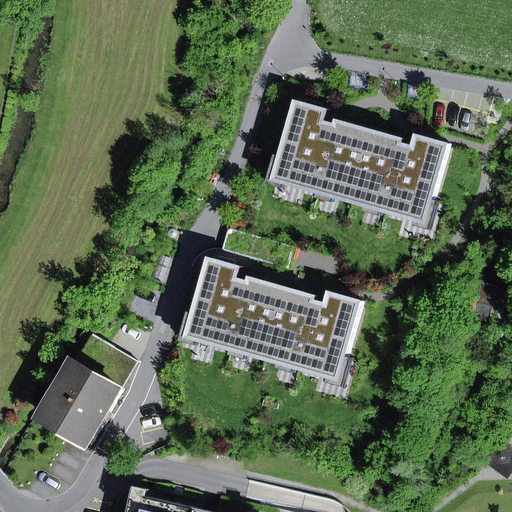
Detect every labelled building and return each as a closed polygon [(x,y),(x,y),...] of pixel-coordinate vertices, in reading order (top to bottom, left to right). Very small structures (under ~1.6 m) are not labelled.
[(290,161),(284,182),(324,193),(326,184),(341,188),(338,197),(371,206),(374,198),(388,202),(386,210),(425,222),(431,202),(436,203),(453,145),(421,136),(418,147),(412,145),(407,144),(408,140),(342,121),(341,125),(334,124),(329,122),(332,111),(301,101),(285,160),(290,161)] [(171,230),(169,232),(169,236),(172,238),(175,238),(177,235),(177,232),(175,230),(171,230)] [(161,255),(153,279),(164,283),(173,259),(161,255)] [(203,319),(197,339),(202,340),(236,350),(237,350),(240,342),(254,346),(251,354),(285,364),(287,355),(301,359),(299,368),(339,379),(344,359),(350,360),(366,302),(335,293),(331,304),(326,303),(320,301),(321,297),(255,278),(254,282),(248,281),(242,279),(246,268),(214,259),(198,317),(203,319)] [(95,335),(79,362),(123,388),(139,361),(95,335)] [(79,362),(46,418),(92,445),(125,389),(123,388),(79,362)] [(145,511),(149,497),(151,497),(153,490),(139,487),(133,511),(145,511)] [(214,511),(151,497),(149,497),(145,511),(214,511)]
